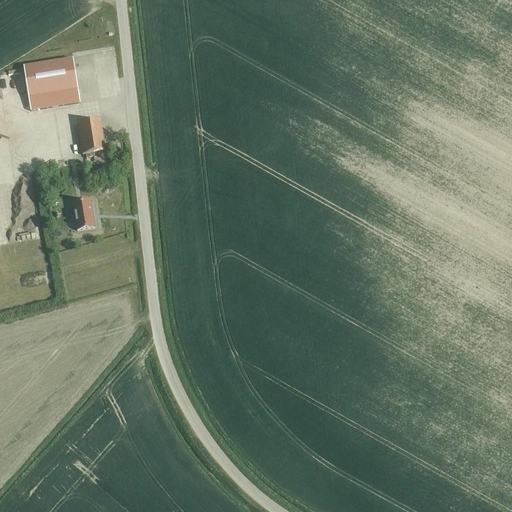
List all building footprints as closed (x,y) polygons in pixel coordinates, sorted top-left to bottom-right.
[(100,89),(119,86),(112,42),(93,45),(100,89)] [(72,58),(22,65),(28,110),(79,102),(72,58)] [(100,116),(76,119),(82,157),(105,153),(102,129),(105,128),(105,122),(101,123),(100,116)] [(22,193),(20,198),(31,203),(34,197),(22,193)] [(73,205),(77,232),(95,229),(90,202),(73,205)]
